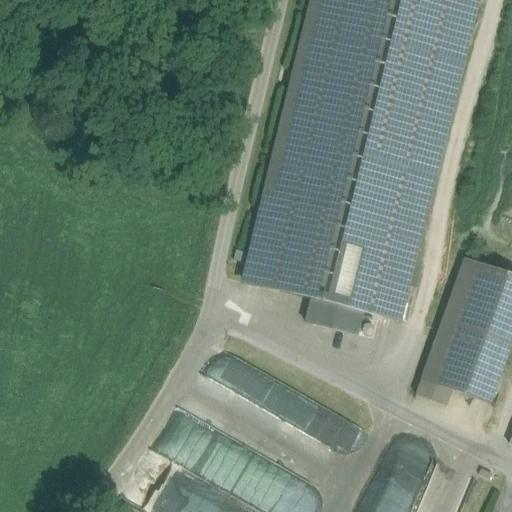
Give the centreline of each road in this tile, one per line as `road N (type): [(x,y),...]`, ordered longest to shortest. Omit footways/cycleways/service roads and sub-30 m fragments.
road 1 (residential): [(210,316),(511,466)]
road 2 (residential): [(210,316),(282,0)]
road 3 (residential): [(78,511),(149,426),(210,316)]
